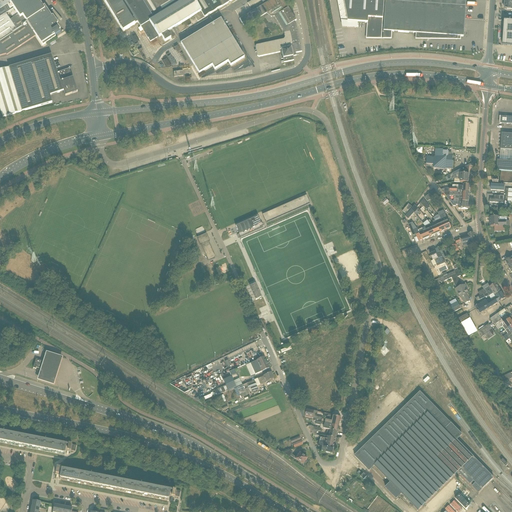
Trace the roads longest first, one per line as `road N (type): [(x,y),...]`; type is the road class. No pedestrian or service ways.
road 1 (unclassified): [(340,460),(377,262),(328,125),(297,110),(176,147)]
road 2 (secondary): [(488,70),(386,63),(257,96),(96,113)]
road 3 (secondary): [(99,137),(388,74),(488,85)]
road 4 (unclassified): [(340,460),(318,459),(176,147)]
road 5 (secondary): [(304,511),(182,441),(0,378)]
road 6 (secondary): [(0,409),(153,444),(285,511)]
road 7 (unclassified): [(91,68),(129,63),(177,90),(274,78),(296,70),(307,54),(297,0)]
road 8 (unclassified): [(479,226),(488,85)]
